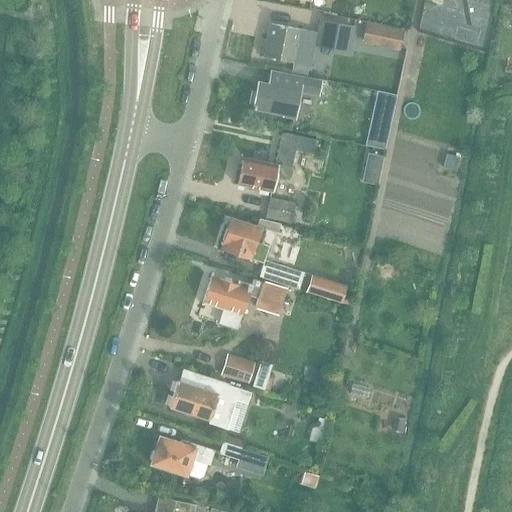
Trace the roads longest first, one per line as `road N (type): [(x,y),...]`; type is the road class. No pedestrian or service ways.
road 1 (secondary): [(132,126),(25,511)]
road 2 (residential): [(72,511),(184,142)]
road 3 (residential): [(184,142),(215,17),(203,0)]
road 4 (secondary): [(145,0),(132,126)]
